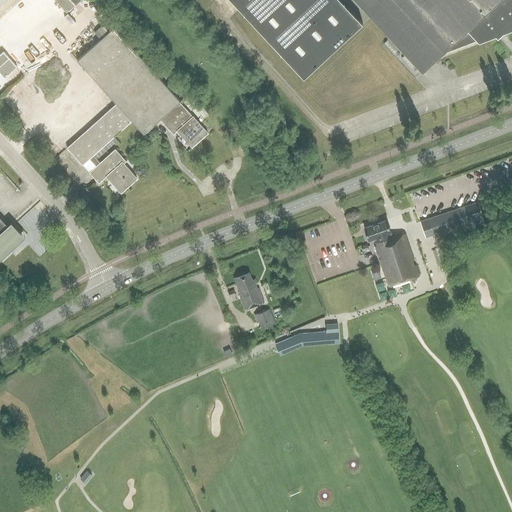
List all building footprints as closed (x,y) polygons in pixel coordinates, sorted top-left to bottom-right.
[(82,0),(56,0),(67,13),(82,0)] [(511,0),(231,0),(303,77),(362,23),(341,0),(354,0),(422,73),(443,54),(477,41),(479,42),(496,36),(497,39),(503,33),(511,29),(511,0)] [(161,120),(180,101),(114,27),(110,31),(105,25),(96,33),(101,39),(77,61),(116,104),(67,148),(83,165),(85,163),(92,170),(89,173),(99,184),(109,175),(113,179),(111,181),(122,192),(137,179),(124,165),(127,162),(115,149),(101,162),(98,159),(110,149),(106,144),(131,122),(143,135),(161,120)] [(0,72),(5,78),(17,67),(3,52),(0,54),(0,72)] [(180,101),(161,120),(174,134),(177,131),(192,147),(207,133),(180,103),(181,102),(180,101)] [(436,241),(467,230),(465,225),(466,224),(460,208),(428,219),(433,234),(434,234),(436,241)] [(0,252),(6,247),(8,249),(16,242),(14,240),(21,233),(11,222),(8,226),(0,217),(0,252)] [(392,238),(390,233),(391,233),(386,220),(364,227),(369,240),(374,238),(377,245),(375,246),(388,286),(419,276),(405,233),(392,238)] [(255,278),(251,279),(249,272),(234,277),(240,293),(238,294),(244,309),(264,302),(258,288),(255,289),(253,283),(256,282),(255,278)] [(260,327),(259,327),(260,329),(276,323),(269,308),(254,315),(257,322),(259,322),(260,327)] [(326,331),(300,333),(275,344),(281,355),(303,346),(340,343),(338,323),(326,324),(326,331)] [(92,475),(87,471),(80,479),(85,483),(92,475)]
